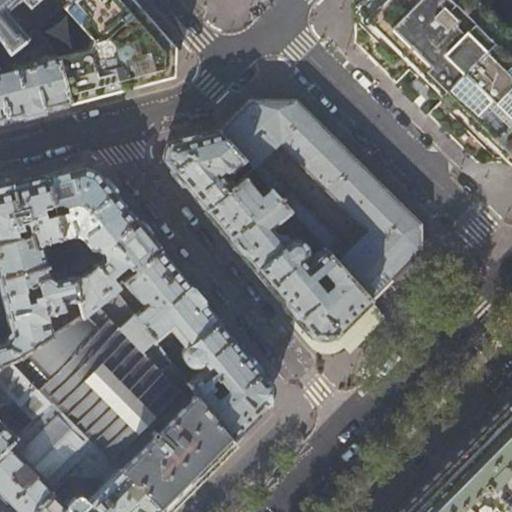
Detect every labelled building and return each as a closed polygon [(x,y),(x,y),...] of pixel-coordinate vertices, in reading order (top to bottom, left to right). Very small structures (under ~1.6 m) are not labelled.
[(0,0),(0,40),(8,52),(25,38),(4,13),(18,0),(21,1),(27,8),(35,0),(64,0),(67,3),(70,0),(0,0)] [(149,19),(131,0),(70,0),(67,3),(64,6),(91,38),(87,50),(56,57),(66,97),(66,101),(116,89),(166,76),(171,70),(172,48),(167,40),(149,19)] [(502,3),(504,0),(354,0),(353,36),(353,41),(358,46),(390,77),(395,83),(409,68),(417,75),(425,69),(452,96),(447,101),(443,98),(427,114),(439,125),(471,157),(510,158),(511,155),(511,13),(504,6),(502,3)] [(42,38),(35,30),(25,38),(8,52),(2,57),(27,51),(42,38)] [(56,57),(52,56),(43,57),(38,61),(12,68),(11,70),(0,72),(0,118),(7,117),(65,102),(66,101),(66,97),(56,57)] [(268,187),(368,299),(393,275),(418,249),(418,225),(350,158),(293,101),(248,101),(218,130),(252,169),(268,187)] [(252,265),(309,334),(334,334),(343,325),(368,299),(268,187),(260,195),(244,176),(252,169),(218,130),(167,144),(163,156),(173,171),(187,187),(252,265)] [(95,172),(80,166),(44,176),(51,204),(54,215),(60,236),(72,234),(79,237),(102,217),(105,219),(121,205),(105,185),(95,172)] [(51,204),(44,176),(14,183),(0,187),(0,242),(29,235),(32,247),(39,246),(43,241),(59,238),(60,236),(54,215),(47,217),(44,216),(42,207),(51,204)] [(138,225),(121,205),(105,219),(102,217),(79,237),(89,248),(92,248),(95,246),(101,253),(102,258),(84,273),(71,276),(81,314),(111,290),(116,285),(110,276),(124,265),(127,268),(130,266),(134,271),(158,250),(138,225)] [(32,247),(29,235),(0,242),(0,291),(1,295),(23,290),(38,285),(37,280),(47,277),(39,246),(32,247)] [(77,260),(72,243),(64,250),(68,265),(74,264),(77,260)] [(56,270),(68,265),(64,250),(51,249),(56,270)] [(266,382),(266,378),(209,310),(161,251),(158,250),(134,271),(122,282),(138,301),(143,300),(146,303),(145,307),(132,316),(157,348),(161,345),(156,339),(168,328),(183,346),(180,353),(183,363),(189,366),(199,365),(203,370),(190,381),(186,376),(182,379),(229,439),(250,418),(265,403),(266,382)] [(26,301),(23,290),(1,295),(7,317),(10,331),(6,336),(3,342),(0,342),(0,361),(2,361),(10,360),(48,335),(44,313),(67,308),(71,321),(81,314),(71,276),(55,281),(49,278),(37,280),(38,285),(40,293),(34,295),(34,300),(26,301)] [(132,316),(111,290),(81,314),(71,321),(48,335),(10,360),(52,402),(97,447),(114,464),(118,469),(131,481),(140,490),(159,509),(179,489),(209,459),(229,439),(182,379),(157,348),(132,316)] [(0,450),(52,402),(10,360),(2,361),(0,361),(0,450)] [(97,447),(52,402),(0,450),(0,492),(2,494),(19,511),(30,511),(51,492),(69,475),(97,447)] [(511,511),(511,411),(505,404),(470,440),(398,511),(511,511)] [(114,464),(97,447),(69,475),(110,468),(114,464)] [(77,494),(65,505),(51,492),(30,511),(156,511),(159,509),(140,490),(133,496),(125,488),(131,481),(118,469),(87,502),(81,495),(77,494)]
